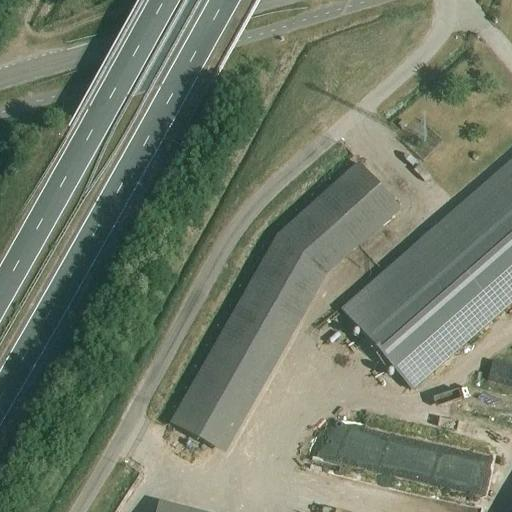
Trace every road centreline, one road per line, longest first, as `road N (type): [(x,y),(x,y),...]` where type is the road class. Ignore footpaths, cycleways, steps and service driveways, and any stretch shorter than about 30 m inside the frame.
road 1 (unclassified): [(76,511),(240,222),(442,37),(450,0)]
road 2 (trunk): [(0,401),(224,0)]
road 3 (trunk): [(163,0),(0,293)]
road 4 (tertiary): [(266,0),(0,84)]
